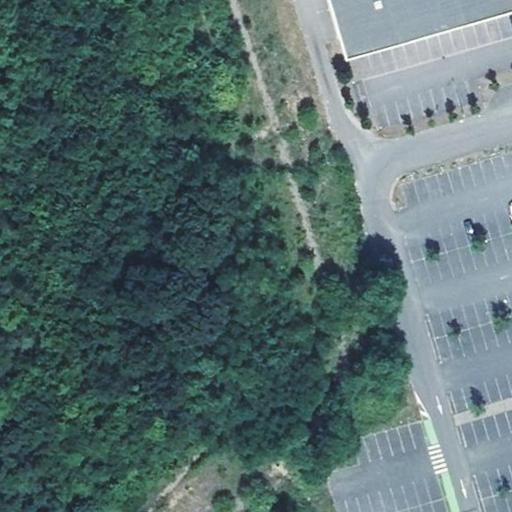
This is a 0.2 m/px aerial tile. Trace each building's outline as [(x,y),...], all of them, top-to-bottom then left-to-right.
[(511,0),(329,0),(345,54),(511,5),(511,0)] [(511,14),(413,40),(418,60),(511,35),(511,14)] [(511,204),(404,236),(418,287),(511,260),(511,204)] [(511,289),(429,313),(444,364),(511,344),(511,289)] [(511,372),(449,391),(464,442),(511,428),(511,372)] [(511,511),(511,461),(473,473),(483,511),(511,511)] [(441,511),(430,475),(325,507),(326,511),(441,511)]
